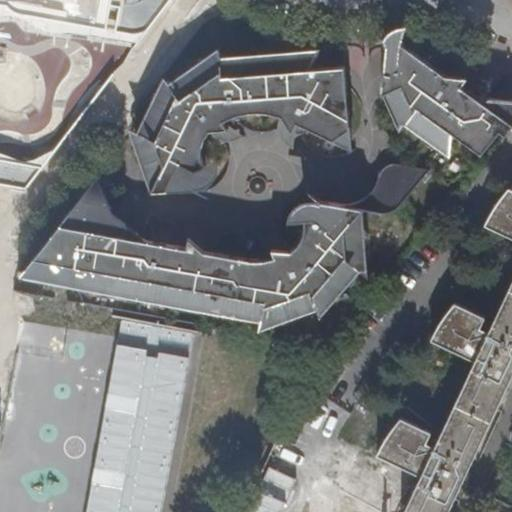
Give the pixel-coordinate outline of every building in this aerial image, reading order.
[(0,0),(0,185),(25,191),(44,166),(0,157),(0,17),(18,16),(49,32),(73,31),(138,42),(169,0),(0,0)] [(392,42),(393,23),(386,24),(379,29),(375,32),(372,36),(375,45),(374,92),(378,91),(393,126),(396,121),(454,159),(451,121),(485,151),(500,136),(504,138),(511,128),(511,97),(469,95),(454,85),(460,75),(436,74),(392,42)] [(145,129),(137,127),(155,183),(152,189),(193,187),(205,167),(203,158),(203,152),(206,138),(211,129),(216,135),(220,138),(226,140),(229,139),(231,128),(238,119),(240,113),(256,111),(267,111),(276,113),(285,116),(281,126),(282,129),(282,135),(296,131),(297,128),(311,128),(352,147),(348,64),(314,66),(320,52),(224,61),(223,52),(175,85),(170,79),(145,129)] [(402,216),(422,171),(382,154),(363,200),(402,216)] [(511,159),(501,176),(511,183),(511,181),(511,159)] [(115,212),(104,168),(20,265),(52,272),(60,285),(254,319),(252,328),(309,307),(312,311),(354,269),(360,267),(357,207),(298,199),(289,201),(281,207),(276,216),(275,222),(293,220),(294,230),(292,236),(286,246),(282,250),(262,247),(266,257),(255,257),(204,248),(187,234),(187,245),(149,239),(115,212)] [(250,181),(250,186),(253,191),(257,194),(262,195),(267,193),(271,189),(272,184),(271,179),(267,175),(262,173),(257,173),(253,176),(250,181)] [(511,194),(509,193),(498,208),(485,230),(511,242),(511,287),(489,336),(481,332),(486,319),(456,305),(444,322),(433,342),(477,363),(437,449),(428,445),(434,432),(403,418),(389,439),(383,448),(380,455),(424,475),(407,511),(451,511),(464,484),(469,473),(511,382),(511,194)] [(150,405),(256,422),(268,346),(129,324),(121,379),(136,381),(133,398),(151,401),(150,405)] [(469,473),(464,484),(469,486),(474,475),(469,473)]
